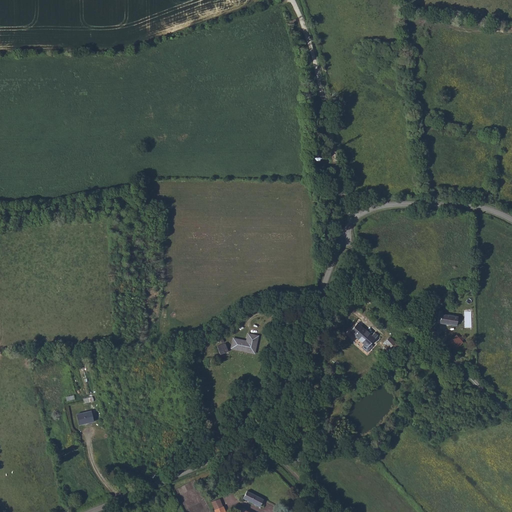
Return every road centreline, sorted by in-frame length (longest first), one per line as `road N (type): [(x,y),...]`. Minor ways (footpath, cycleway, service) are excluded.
road 1 (unclassified): [(511,408),(385,288),(346,232)]
road 2 (track): [(351,221),(292,0)]
road 3 (unclassified): [(346,232),(278,399),(248,437)]
road 4 (unclassified): [(248,437),(87,511)]
road 5 (unclassified): [(511,219),(399,203),(365,211),(346,232)]
